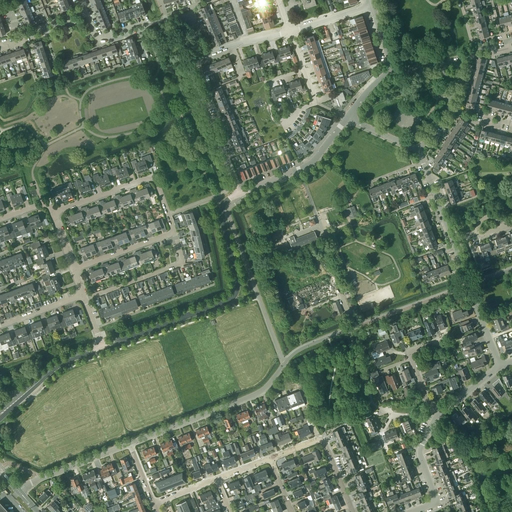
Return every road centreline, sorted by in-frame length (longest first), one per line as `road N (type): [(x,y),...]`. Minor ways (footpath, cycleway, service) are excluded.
road 1 (tertiary): [(102,346),(230,297),(236,282),(221,208),(238,192)]
road 2 (residential): [(500,366),(418,150)]
road 3 (residential): [(129,443),(296,381)]
road 4 (residential): [(173,229),(154,176),(53,213)]
road 5 (residential): [(238,192),(189,67),(202,57)]
road 6 (tertiary): [(238,192),(308,164),(347,116)]
road 7 (residential): [(82,296),(179,262),(173,229)]
road 8 (residential): [(353,511),(321,440),(270,457)]
road 9 (residential): [(187,14),(96,39),(85,9)]
road 10 (tertiary): [(0,414),(58,364),(102,346)]
road 11 (residential): [(18,491),(129,443)]
